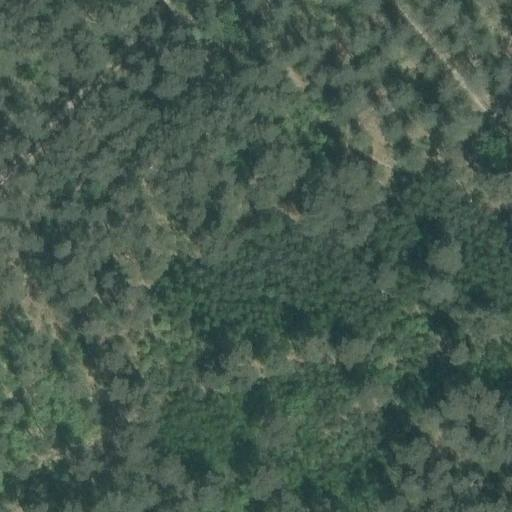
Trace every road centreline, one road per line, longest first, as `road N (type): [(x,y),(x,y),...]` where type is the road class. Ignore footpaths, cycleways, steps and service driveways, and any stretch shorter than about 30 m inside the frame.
road 1 (track): [(511,154),(492,130),(447,172),(419,169),(237,0)]
road 2 (track): [(160,0),(0,174)]
